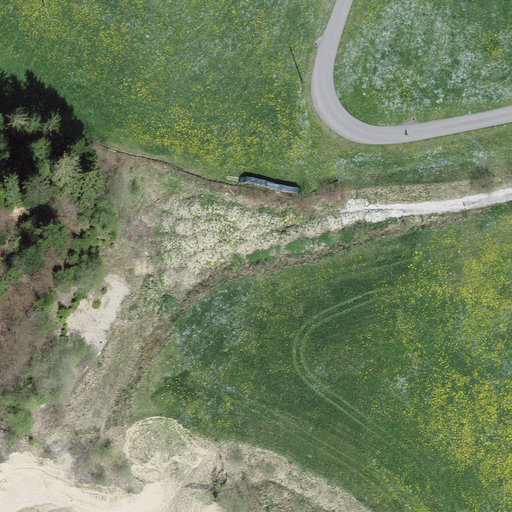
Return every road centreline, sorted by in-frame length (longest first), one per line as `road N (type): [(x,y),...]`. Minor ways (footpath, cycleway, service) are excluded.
road 1 (track): [(183,230),(511,195)]
road 2 (track): [(511,114),(403,134),(344,124),(324,96),(323,72),(345,0)]
